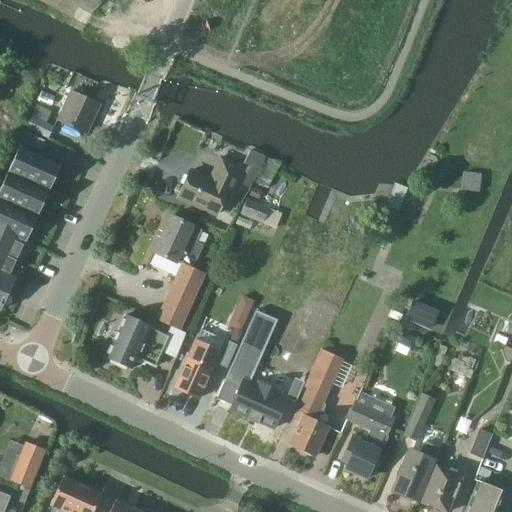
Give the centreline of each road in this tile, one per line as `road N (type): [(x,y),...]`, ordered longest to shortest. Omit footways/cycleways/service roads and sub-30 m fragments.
road 1 (unclassified): [(33,363),(185,0)]
road 2 (tertiary): [(360,511),(33,363)]
road 3 (track): [(38,0),(117,28),(175,23)]
